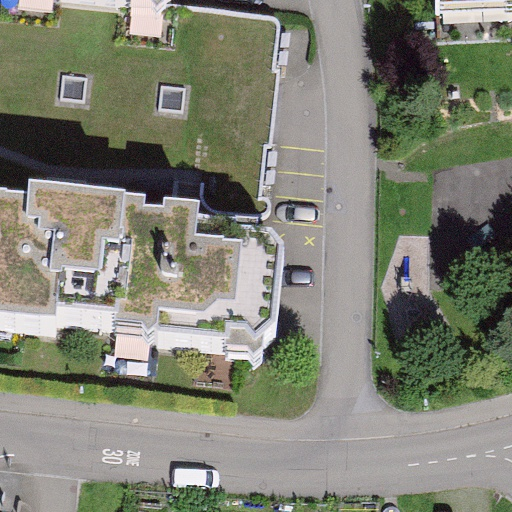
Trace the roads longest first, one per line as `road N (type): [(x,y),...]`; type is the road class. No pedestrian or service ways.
road 1 (unclassified): [(352,468),(352,85),(337,0)]
road 2 (residential): [(0,440),(352,468)]
road 3 (residential): [(352,468),(511,456)]
